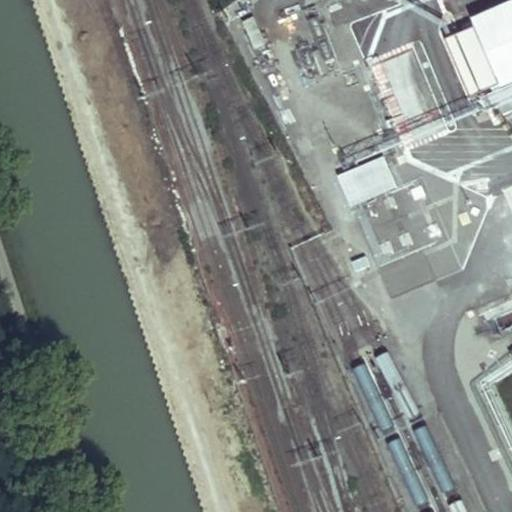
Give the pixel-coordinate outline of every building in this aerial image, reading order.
[(511,2),(473,19),(503,89),(511,85),(511,2)] [(500,86),(475,27),(446,40),(472,99),(500,86)] [(391,102),(419,98),(414,63),(386,67),(391,102)] [(352,208),(398,188),(385,157),(338,177),(352,208)] [(400,267),(384,270),(390,295),(406,291),(400,267)]
